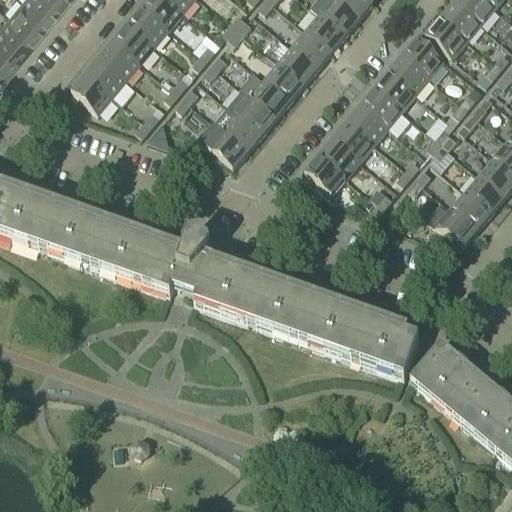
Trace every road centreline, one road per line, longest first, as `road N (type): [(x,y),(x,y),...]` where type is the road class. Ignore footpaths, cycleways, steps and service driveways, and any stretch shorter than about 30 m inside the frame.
road 1 (residential): [(224,218),(391,23),(430,0)]
road 2 (residential): [(457,294),(224,218)]
road 3 (residential): [(224,218),(0,139)]
road 4 (residential): [(0,137),(114,0)]
